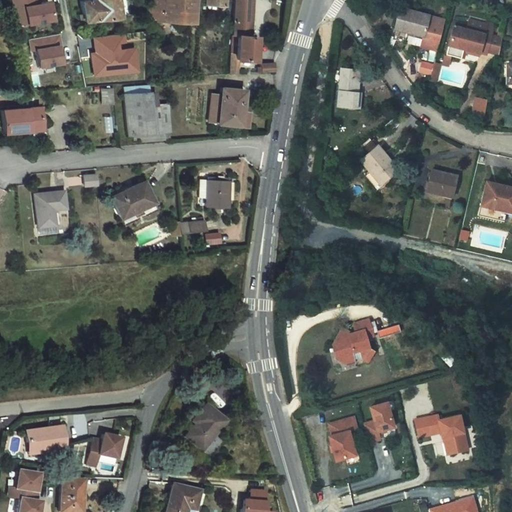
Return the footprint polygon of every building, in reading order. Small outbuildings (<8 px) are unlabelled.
[(50,19),(46,0),(41,0),(37,1),(37,0),(11,0),(17,26),(50,19)] [(84,11),(87,31),(122,26),(118,0),(98,0),(99,9),(84,11)] [(152,0),(151,30),(195,33),(198,0),(152,0)] [(226,13),(226,0),(207,0),(207,13),(226,13)] [(148,8),(140,9),(142,22),(149,21),(148,8)] [(253,46),(256,10),(238,8),(235,46),(240,46),(238,69),(234,68),(233,84),(242,84),(243,69),(257,71),(259,46),(253,46)] [(438,22),(409,14),(403,35),(432,43),(429,53),(445,57),(454,27),(438,22)] [(476,38),(463,35),(455,63),(471,67),(472,60),(488,64),(488,61),(495,63),(496,58),(501,41),(502,35),(478,29),(476,38)] [(57,33),(28,37),(33,67),(59,63),(55,42),(59,41),(57,33)] [(88,51),(90,76),(135,72),(133,44),(123,45),(122,33),(90,36),(92,51),(88,51)] [(511,44),(501,41),(496,58),(508,61),(511,44)] [(420,61),(418,73),(427,75),(427,80),(437,82),(439,64),(420,61)] [(367,91),(368,77),(349,75),(346,100),(368,103),(370,92),(367,91)] [(447,78),(440,76),(435,93),(442,95),(447,78)] [(152,96),(126,98),(127,106),(153,104),(152,96)] [(483,116),(486,99),(474,97),(471,114),(483,116)] [(245,138),(249,101),(224,99),(223,106),(215,105),(212,132),(219,133),(220,135),(245,138)] [(127,106),(131,147),(162,145),(161,136),(156,137),(154,119),(153,104),(127,106)] [(51,145),(48,115),(5,119),(7,139),(25,138),(26,141),(26,142),(28,144),(30,146),(32,146),(51,145)] [(170,118),(154,119),(156,137),(161,136),(162,145),(173,144),(170,118)] [(396,168),(385,154),(367,169),(386,191),(400,179),(393,170),(396,168)] [(81,174),(81,186),(95,185),(94,173),(81,174)] [(459,206),(464,185),(437,178),(433,199),(459,206)] [(101,185),(89,186),(89,196),(102,195),(101,185)] [(208,207),(210,189),(202,189),(200,206),(208,207)] [(229,218),(232,192),(210,189),(207,216),(229,218)] [(511,193),(495,190),(489,211),(490,211),(511,216),(511,193)] [(160,220),(147,193),(129,201),(130,206),(117,212),(128,234),(160,220)] [(67,219),(66,200),(37,202),(40,236),(56,236),(55,220),(67,219)] [(511,222),(511,216),(490,211),(489,217),(511,222)] [(201,231),(202,220),(177,219),(177,231),(201,231)] [(208,243),(207,232),(192,234),(193,245),(208,243)] [(370,324),(355,329),(357,337),(348,340),(347,338),(340,340),(335,348),(337,355),(343,360),(345,368),(362,363),(369,367),(376,355),(371,352),(369,342),(375,340),(370,324)] [(378,335),(381,342),(402,337),(400,329),(378,335)] [(174,351),(166,357),(170,362),(177,357),(174,351)] [(229,422),(208,405),(195,420),(199,424),(190,436),(206,450),(229,422)] [(380,443),(378,435),(394,430),(388,406),(371,410),(375,424),(364,427),(369,446),(380,443)] [(438,417),(415,423),(419,440),(442,435),(443,440),(448,439),(452,456),(469,452),(460,417),(439,423),(438,417)] [(355,458),(349,434),(357,432),(354,420),(329,427),(332,438),(329,439),(336,464),(355,458)] [(29,432),(30,443),(36,442),(37,450),(55,448),(56,452),(68,450),(65,427),(29,432)] [(123,438),(105,434),(104,440),(95,438),(89,464),(98,467),(101,455),(118,459),(123,438)] [(448,439),(443,440),(448,457),(452,456),(448,439)] [(55,448),(37,450),(36,442),(30,443),(31,455),(56,452),(55,448)] [(22,496),(18,511),(40,511),(41,509),(43,500),(37,499),(42,472),(21,468),(17,486),(12,485),(10,494),(22,496)] [(87,481),(63,481),(61,511),(82,511),(82,505),(86,505),(87,481)] [(201,490),(174,483),(167,511),(187,511),(188,507),(196,509),(201,490)] [(268,511),(263,511),(265,491),(250,490),(249,501),(242,500),(241,511),(268,511)] [(477,511),(473,496),(431,509),(431,511),(477,511)]
